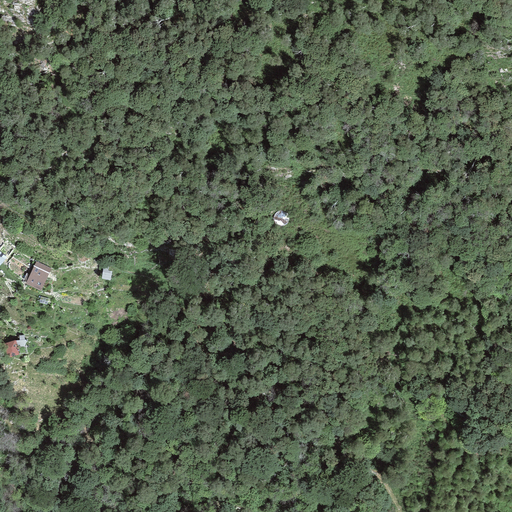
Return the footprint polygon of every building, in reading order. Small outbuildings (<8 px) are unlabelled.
[(283,225),(286,224),(288,222),(290,220),(290,217),(289,214),(288,212),(285,210),(282,210),(279,211),(277,212),(275,215),(275,218),(276,221),(277,223),(280,225),(283,225)] [(278,229),(281,239),(290,237),(286,226),(278,229)] [(14,247),(6,241),(0,248),(0,251),(6,257),(14,247)] [(51,269),(36,262),(26,284),(40,291),(51,269)] [(113,266),(104,264),(102,276),(110,277),(113,266)] [(48,299),(40,297),(39,303),(47,305),(48,299)] [(16,340),(4,342),(6,354),(18,351),(16,340)]
